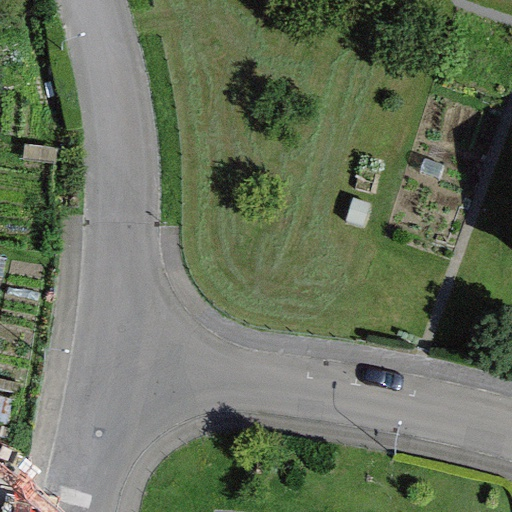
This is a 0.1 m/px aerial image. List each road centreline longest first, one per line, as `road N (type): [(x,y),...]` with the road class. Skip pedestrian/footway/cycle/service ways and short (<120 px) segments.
road 1 (residential): [(111,336),(511,424)]
road 2 (residential): [(111,336),(124,178),(87,0)]
road 3 (residential): [(71,511),(111,336)]
